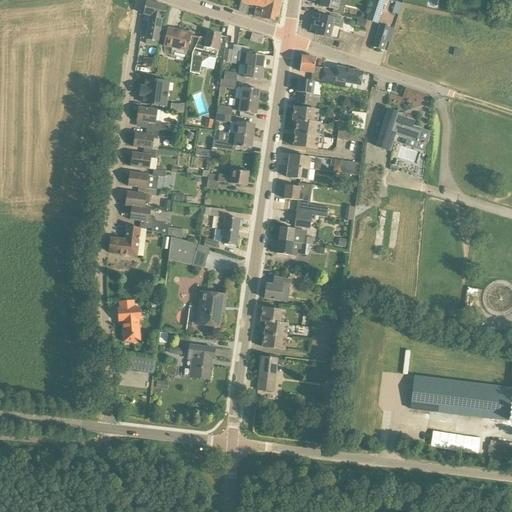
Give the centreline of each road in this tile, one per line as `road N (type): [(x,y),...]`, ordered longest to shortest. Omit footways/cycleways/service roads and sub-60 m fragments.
road 1 (residential): [(108,428),(102,253),(137,0)]
road 2 (tertiary): [(231,443),(287,35)]
road 3 (unclassified): [(511,477),(231,443)]
road 4 (unclassified): [(435,92),(287,35)]
road 5 (unclassified): [(231,443),(108,428)]
